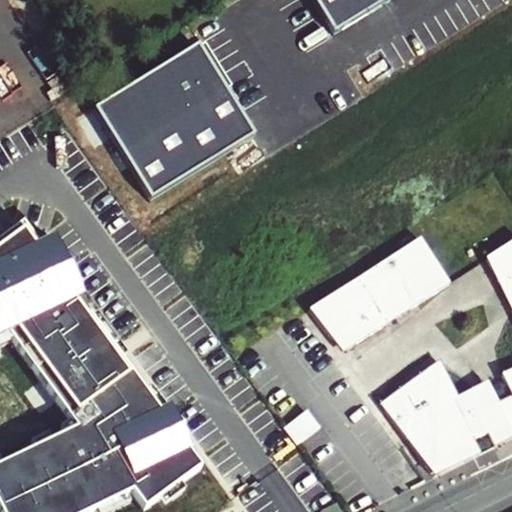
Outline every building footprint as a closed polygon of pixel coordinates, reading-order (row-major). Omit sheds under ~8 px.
[(310,0),(333,37),(394,0),(310,0)] [(198,49),(94,112),(149,202),(253,139),(198,49)] [(0,241),(0,345),(11,340),(75,429),(0,464),(0,511),(88,511),(129,493),(141,510),(198,469),(22,225),(0,241)] [(355,280),(382,322),(416,306),(448,286),(419,240),(355,280)] [(382,412),(431,477),(476,455),(469,442),(484,435),(491,448),(511,437),(511,242),(485,260),(511,303),(511,309),(510,311),(511,315),(511,370),(500,377),(510,399),(495,406),(484,385),(455,399),(437,363),(409,383),(382,412)] [(322,331),(344,352),(384,326),(382,322),(355,280),(307,311),(322,331)] [(299,444),(321,429),(309,410),(286,426),(299,444)]
